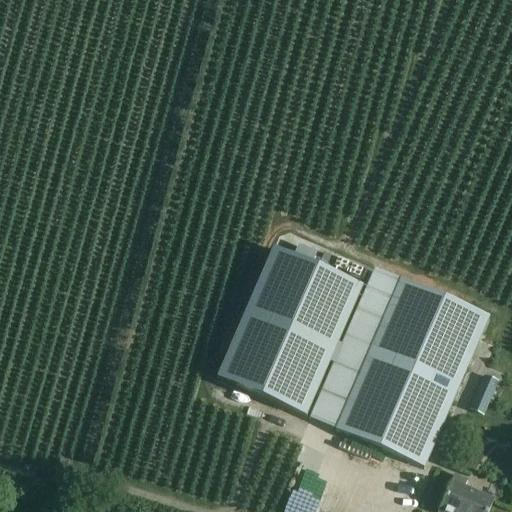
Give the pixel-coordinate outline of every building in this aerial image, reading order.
[(298,248),(293,259),(311,267),(316,256),(298,248)] [(273,251),(216,382),(305,421),(362,289),(273,251)] [(424,471),(471,361),(489,320),(400,282),(335,433),(424,471)] [(470,411),(483,416),(490,399),(477,394),(470,411)] [(454,476),(438,511),(489,511),(494,502),(464,489),(467,482),(454,476)]
